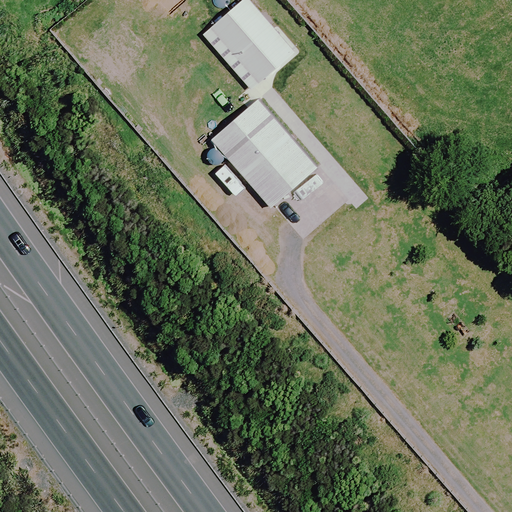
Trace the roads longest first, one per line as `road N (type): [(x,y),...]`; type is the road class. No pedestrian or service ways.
road 1 (motorway): [(0,232),(195,511)]
road 2 (motorway): [(115,511),(0,343)]
